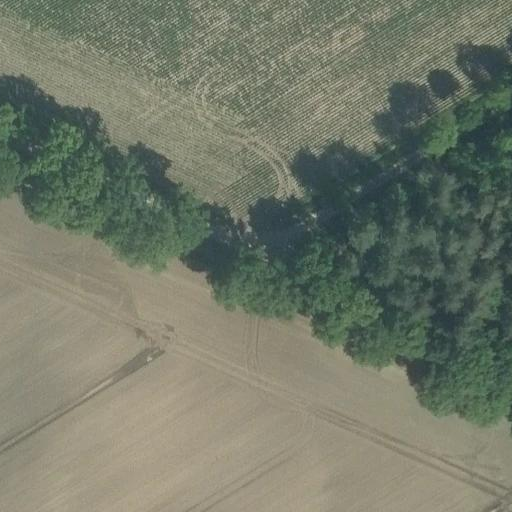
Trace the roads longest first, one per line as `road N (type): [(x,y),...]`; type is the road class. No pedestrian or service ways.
road 1 (unclassified): [(511,101),(266,254),(0,134)]
road 2 (track): [(266,254),(511,373)]
